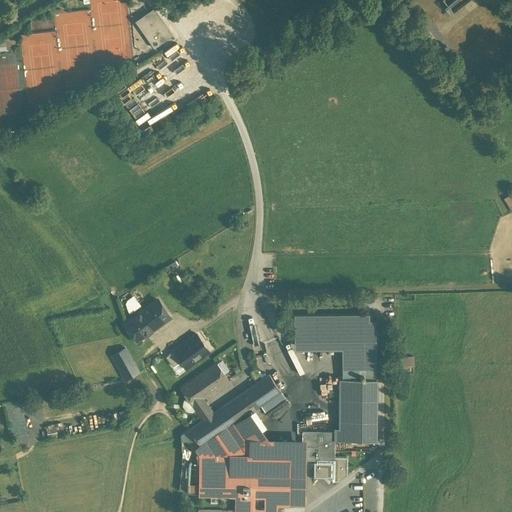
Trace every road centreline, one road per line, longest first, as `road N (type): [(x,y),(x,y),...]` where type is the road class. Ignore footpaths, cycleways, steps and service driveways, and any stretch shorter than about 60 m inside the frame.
road 1 (residential): [(158,0),(222,86),(257,162),(257,247),(242,303)]
road 2 (residential): [(116,511),(130,443),(156,401),(145,371)]
